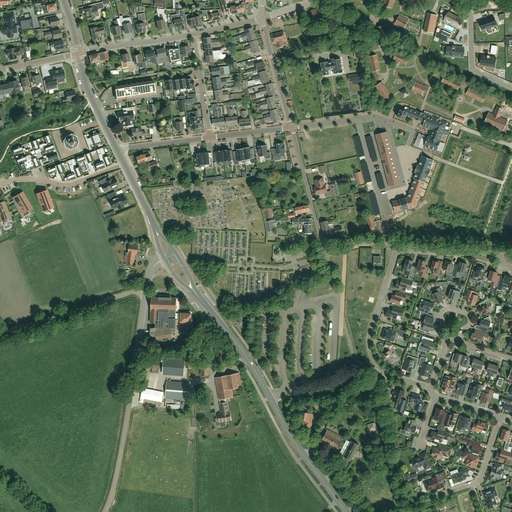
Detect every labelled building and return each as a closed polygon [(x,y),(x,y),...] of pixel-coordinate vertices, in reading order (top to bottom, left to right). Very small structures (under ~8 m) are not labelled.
[(238,13),(236,5),(233,5),(233,6),(227,8),(224,0),(219,0),(223,14),(229,12),(229,14),(232,14),(238,13)] [(394,0),(392,0),(384,0),(383,5),(385,6),(387,7),(389,7),(391,8),(394,0)] [(87,19),(96,17),(99,16),(97,10),(104,8),(102,2),(98,3),(90,5),(91,8),(84,9),(87,19)] [(243,2),(242,3),(236,5),(238,13),(244,11),(248,10),(250,11),(252,9),(247,5),(243,2)] [(56,10),(56,9),(57,9),(56,6),(55,6),(55,4),(40,7),(41,10),(47,9),(48,12),(56,10)] [(318,15),(318,18),(327,16),(325,7),(311,11),(313,16),(318,15)] [(165,15),(164,10),(156,9),(159,21),(157,21),(159,30),(165,28),(164,22),(163,17),(166,17),(165,15)] [(219,16),(222,15),(221,9),(213,10),(211,10),(212,14),(209,15),(210,21),(220,19),(219,16)] [(145,31),(144,23),(146,23),(144,13),(137,15),(138,19),(133,20),(135,29),(137,29),(138,33),(145,31)] [(449,13),(444,21),(459,28),(463,20),(449,13)] [(16,28),(19,28),(18,26),(16,26),(15,24),(14,24),(13,14),(5,16),(6,16),(6,18),(7,25),(2,26),(2,27),(1,28),(1,30),(2,30),(3,34),(7,34),(8,37),(9,38),(12,37),(13,36),(12,33),(17,33),(16,28)] [(195,25),(194,17),(193,18),(193,15),(190,15),(190,14),(187,15),(189,26),(195,25)] [(427,14),(424,31),(434,33),(437,16),(427,14)] [(182,25),(181,19),(177,20),(177,18),(177,15),(170,16),(172,24),(174,24),(175,27),(182,25)] [(397,20),(394,25),(403,29),(406,25),(408,20),(399,16),(397,20)] [(493,17),(479,22),(482,30),(486,28),(490,27),(496,25),(495,23),(493,17)] [(18,26),(19,28),(20,32),(33,30),(31,19),(31,18),(18,20),(19,26),(18,26)] [(46,20),(47,23),(50,22),(51,26),(59,25),(57,18),(46,20)] [(120,21),(120,19),(119,19),(116,19),(117,21),(114,21),(115,26),(112,27),(113,35),(120,34),(119,31),(120,31),(119,26),(121,26),(122,32),(120,21)] [(120,21),(122,32),(125,31),(125,34),(132,32),(130,23),(127,24),(126,19),(120,21)] [(347,26),(342,27),(345,39),(355,37),(353,25),(349,26),(348,26),(347,26)] [(91,29),(93,40),(99,38),(98,34),(104,33),(103,27),(96,29),(96,28),(91,29)] [(242,38),(254,34),(252,28),(246,30),(247,33),(238,36),(239,38),(242,38)] [(49,39),(53,38),(53,39),(61,37),(60,30),(49,33),(49,32),(44,33),(45,37),(48,37),(49,39)] [(448,37),(450,38),(452,35),(443,30),(441,34),(447,37),(448,37)] [(273,43),(285,40),(283,32),(271,35),(273,43)] [(436,32),(435,37),(445,41),(447,37),(441,34),(436,32)] [(246,50),(258,46),(256,40),(250,43),(251,46),(245,48),(246,50)] [(53,51),(55,50),(64,48),(62,41),(54,43),(51,44),(52,47),(51,48),(51,50),(53,51)] [(189,46),(181,48),(182,55),(181,55),(181,58),(186,57),(186,54),(190,54),(189,46)] [(441,46),(442,46),(447,46),(447,53),(446,56),(462,57),(463,48),(455,47),(456,46),(452,46),(452,47),(447,46),(441,46)] [(167,49),(169,61),(170,63),(184,60),(183,58),(181,58),(179,47),(176,48),(174,48),(174,47),(167,49)] [(6,53),(6,55),(8,56),(9,56),(10,60),(11,61),(13,60),(14,59),(17,59),(16,56),(20,56),(22,55),(21,48),(15,49),(8,50),(8,51),(7,51),(6,53)] [(157,50),(158,55),(158,58),(161,57),(162,60),(162,59),(163,62),(165,62),(167,61),(164,49),(157,50)] [(157,65),(156,55),(155,56),(153,56),(152,50),(145,52),(146,57),(150,56),(152,63),(154,63),(154,65),(157,65)] [(101,53),(98,54),(89,56),(90,59),(89,60),(90,62),(91,62),(91,63),(100,61),(102,61),(109,59),(107,51),(101,53)] [(131,62),(130,62),(129,54),(122,55),(124,63),(126,62),(127,67),(128,67),(130,66),(130,68),(133,67),(132,62),(131,62)] [(138,63),(138,67),(144,66),(143,62),(141,54),(138,55),(134,55),(135,64),(138,63)] [(408,59),(397,54),(394,59),(399,61),(400,62),(401,63),(406,65),(408,59)] [(378,62),(376,55),(374,56),(372,56),(371,57),(368,57),(372,72),(375,71),(377,71),(378,71),(379,70),(378,64),(378,63),(378,62)] [(480,63),(480,64),(484,65),(492,66),(494,67),(495,61),(496,58),(489,57),(490,56),(489,56),(489,57),(487,56),(488,56),(487,55),(487,56),(481,55),(480,63)] [(327,62),(321,63),(323,76),(329,75),(328,70),(333,70),(334,74),(343,73),(341,59),(336,60),(336,58),(332,59),(332,63),(327,63),(327,62)] [(265,68),(265,67),(266,67),(265,65),(264,65),(263,62),(256,64),(257,69),(253,70),(253,69),(246,71),(247,75),(254,73),(259,71),(259,70),(265,68)] [(219,75),(225,75),(224,67),(217,68),(212,69),(213,75),(219,74),(219,75)] [(64,78),(65,78),(63,70),(58,71),(55,71),(55,72),(51,73),(53,78),(46,79),(47,80),(48,86),(45,87),(45,91),(57,88),(56,85),(57,85),(57,83),(56,80),(64,78)] [(260,76),(254,77),(255,79),(254,79),(254,80),(267,76),(266,71),(259,73),(260,76)] [(362,73),(348,75),(349,82),(353,82),(354,85),(363,83),(362,73)] [(462,82),(446,74),(442,82),(458,90),(459,88),(459,87),(462,82)] [(31,77),(33,84),(41,82),(40,75),(38,75),(31,77)] [(255,83),(258,83),(259,84),(260,84),(261,84),(269,82),(268,81),(269,81),(270,81),(269,79),(268,79),(267,76),(254,80),(248,82),(247,82),(249,86),(255,85),(255,83)] [(25,89),(27,89),(29,88),(27,77),(21,79),(23,86),(21,87),(22,93),(25,92),(25,89)] [(186,89),(185,78),(178,79),(180,89),(186,88),(186,89)] [(185,78),(186,89),(193,88),(193,86),(194,85),(194,81),(192,81),(191,78),(185,79),(185,78)] [(173,90),(172,79),(165,80),(165,81),(164,81),(165,85),(166,85),(167,90),(173,89),(173,90)] [(180,89),(178,79),(172,80),(172,79),(173,90),(180,89)] [(154,82),(154,81),(115,87),(117,96),(117,100),(156,94),(154,85),(154,82)] [(221,85),(227,84),(229,84),(235,84),(236,83),(236,81),(230,81),(226,82),(214,84),(215,89),(222,88),(221,85)] [(383,84),(382,82),(378,85),(375,87),(385,102),(392,97),(383,84)] [(413,87),(411,90),(422,95),(423,92),(424,91),(426,87),(415,82),(413,86),(413,87)] [(257,91),(257,93),(274,89),(272,83),(266,85),(267,88),(257,91)] [(486,94),(470,86),(466,94),(473,98),(474,99),(475,99),(482,103),(486,94)] [(400,92),(403,98),(410,94),(406,88),(400,92)] [(67,100),(76,98),(74,91),(66,93),(67,98),(62,99),(63,102),(68,101),(67,100)] [(260,106),(274,102),(273,97),(266,99),(267,101),(256,105),(257,107),(259,106),(260,106)] [(217,104),(216,104),(219,126),(222,125),(222,126),(224,126),(225,126),(224,125),(225,125),(224,118),(224,117),(222,115),(221,115),(221,113),(222,112),(221,107),(219,107),(219,104),(217,104)] [(123,121),(131,120),(134,119),(133,111),(135,111),(134,107),(128,108),(129,110),(129,111),(118,113),(119,114),(118,114),(118,117),(119,117),(120,121),(123,121)] [(415,119),(416,120),(416,119),(417,116),(419,112),(418,112),(405,107),(404,111),(401,110),(400,110),(398,116),(397,117),(398,117),(404,119),(405,120),(405,119),(406,116),(415,119)] [(489,113),(484,124),(502,131),(507,121),(499,117),(502,110),(496,107),(494,112),(493,115),(489,113)] [(271,114),(263,116),(264,118),(278,115),(276,109),(270,111),(271,114)] [(193,112),(188,113),(189,117),(189,122),(190,126),(191,126),(191,129),(194,129),(194,130),(198,129),(198,128),(199,128),(198,125),(200,125),(199,121),(198,111),(193,112)] [(437,151),(437,150),(442,152),(444,144),(440,142),(440,141),(447,123),(439,120),(439,119),(435,118),(423,114),(423,113),(422,113),(420,121),(419,121),(420,121),(424,122),(422,126),(432,130),(431,132),(430,133),(430,134),(430,135),(429,137),(427,137),(426,140),(425,143),(424,146),(432,149),(437,151)] [(176,128),(177,131),(183,130),(182,121),(181,121),(181,117),(178,118),(178,122),(174,122),(175,128),(176,128)] [(132,125),(131,120),(123,121),(124,126),(126,126),(126,128),(133,127),(133,125),(132,125)] [(132,137),(145,135),(145,132),(141,132),(141,128),(131,129),(132,137)] [(87,139),(87,137),(85,138),(87,143),(101,137),(99,132),(96,133),(95,131),(92,132),(93,134),(90,135),(91,137),(87,139)] [(387,131),(386,132),(387,132),(376,135),(375,135),(382,160),(385,159),(386,162),(383,163),(389,187),(389,186),(400,183),(401,183),(400,180),(399,178),(397,178),(392,158),(394,157),(387,131)] [(70,149),(76,147),(78,142),(76,136),(71,134),(66,136),(63,141),(65,147),(70,149)] [(44,143),(39,146),(40,149),(44,147),(53,144),(50,135),(44,137),(46,144),(45,144),(44,143)] [(87,143),(88,148),(90,147),(90,145),(93,144),(94,146),(97,145),(98,147),(101,146),(100,144),(103,143),(101,137),(87,143)] [(31,142),(36,154),(41,152),(40,149),(39,146),(37,142),(37,140),(31,142)] [(322,141),(322,144),(312,145),(313,149),(329,148),(329,141),(322,141)] [(285,155),(284,150),(284,146),(284,143),(277,144),(277,148),(277,149),(275,150),(276,153),(274,153),(273,153),(274,161),(280,160),(280,159),(280,155),(285,155)] [(53,144),(44,147),(46,153),(53,150),(54,152),(56,152),(53,144)] [(259,157),(265,156),(265,159),(271,158),(270,152),(269,152),(267,153),(266,145),(258,146),(259,157)] [(21,146),(12,149),(15,155),(25,151),(26,150),(25,148),(22,149),(21,146)] [(243,149),(245,160),(251,159),(251,160),(251,163),(255,163),(254,154),(253,154),(251,154),(250,149),(250,147),(243,148),(243,149)] [(105,154),(103,148),(99,149),(100,151),(101,153),(106,167),(112,165),(108,156),(105,157),(104,155),(105,154)] [(245,160),(243,149),(237,149),(237,151),(238,157),(236,157),(234,157),(235,165),(239,165),(239,162),(239,161),(245,160)] [(215,152),(214,153),(215,163),(218,162),(224,161),(223,150),(216,151),(217,152),(215,152)] [(231,150),(230,151),(230,150),(223,150),(224,161),(231,161),(233,160),(232,150),(231,150)] [(92,152),(85,155),(90,168),(91,171),(92,173),(95,172),(93,166),(92,166),(90,163),(94,161),(91,155),(93,154),(92,152)] [(209,155),(209,153),(208,152),(203,153),(204,165),(209,164),(209,168),(213,167),(212,155),(210,155),(209,155)] [(102,162),(95,165),(97,170),(106,167),(101,153),(98,154),(98,155),(100,161),(101,161),(102,162)] [(135,156),(136,157),(136,158),(136,160),(137,160),(139,165),(146,162),(146,161),(151,159),(149,153),(144,155),(143,153),(135,156)] [(203,153),(197,154),(197,155),(197,157),(196,157),(194,157),(196,167),(199,167),(199,166),(204,165),(203,153)] [(31,159),(33,165),(35,168),(40,166),(36,154),(30,156),(32,159),(31,159)] [(46,160),(49,159),(50,163),(59,159),(57,154),(46,157),(46,158),(46,160)] [(18,156),(15,157),(18,164),(26,161),(31,159),(32,159),(30,156),(30,155),(25,157),(25,155),(18,158),(18,156)] [(85,155),(76,158),(78,164),(85,161),(85,162),(84,163),(87,169),(90,168),(85,155)] [(427,177),(428,177),(430,171),(429,170),(433,160),(422,156),(418,166),(417,166),(414,172),(415,173),(413,178),(414,179),(407,198),(403,199),(392,202),(395,212),(406,210),(415,207),(427,177)] [(71,162),(72,164),(77,178),(83,176),(79,167),(76,168),(75,166),(76,165),(73,159),(70,160),(71,162)] [(26,161),(18,164),(22,173),(27,171),(25,165),(27,164),(26,161)] [(155,162),(147,165),(149,170),(158,166),(156,161),(155,162)] [(64,163),(56,166),(59,174),(65,172),(62,166),(64,165),(64,163)] [(73,173),(66,176),(67,178),(67,180),(68,181),(77,178),(72,164),(69,166),(71,172),(72,172),(73,173)] [(56,166),(47,169),(49,175),(56,172),(56,174),(55,174),(58,180),(60,181),(62,181),(59,174),(56,166)] [(355,173),(357,181),(358,185),(364,183),(363,179),(361,172),(355,173)] [(111,180),(110,180),(109,176),(99,181),(104,192),(118,185),(117,182),(117,181),(116,179),(115,179),(111,181),(111,180)] [(316,187),(324,185),(323,178),(318,180),(317,178),(315,179),(315,180),(314,180),(316,187)] [(324,185),(316,187),(314,187),(316,195),(327,192),(325,185),(324,185)] [(331,191),(332,197),(339,195),(337,187),(330,188),(331,191)] [(46,211),(51,209),(51,208),(53,207),(47,190),(43,191),(39,193),(42,199),(40,200),(42,205),(44,205),(46,211)] [(23,192),(20,194),(18,195),(15,196),(19,202),(17,203),(20,208),(22,207),(25,213),(30,210),(29,210),(32,208),(23,192)] [(124,196),(120,198),(119,197),(118,197),(117,197),(115,198),(113,193),(108,195),(110,200),(110,201),(113,209),(117,207),(118,209),(124,207),(123,205),(127,203),(124,196)] [(4,202),(1,203),(0,203),(0,215),(1,215),(3,221),(8,219),(7,219),(10,218),(4,202)] [(296,215),(302,213),(310,211),(308,204),(300,206),(295,207),(295,208),(293,208),(294,213),(288,214),(289,220),(292,220),(291,218),(295,217),(295,214),(296,214),(296,215)] [(303,226),(303,219),(300,219),(300,217),(293,218),(293,226),(303,226)] [(303,219),(303,226),(304,226),(304,233),(312,233),(312,219),(303,219)] [(328,220),(324,221),(324,220),(321,221),(321,222),(320,223),(322,229),(333,226),(333,223),(334,223),(332,219),(328,221),(328,220)] [(267,232),(275,231),(273,224),(275,223),(274,220),(272,221),(272,220),(265,222),(267,232)] [(334,227),(333,226),(322,229),(324,235),(331,233),(331,234),(335,233),(336,234),(343,232),(341,226),(334,228),(334,227)] [(124,264),(134,265),(135,253),(137,254),(138,246),(129,245),(128,253),(125,252),(124,264)] [(413,266),(412,266),(413,261),(406,259),(406,262),(404,261),(403,265),(404,265),(403,269),(407,270),(406,275),(412,277),(414,270),(415,267),(413,266)] [(426,267),(425,266),(426,262),(423,261),(423,260),(421,259),(420,260),(420,259),(417,269),(420,270),(419,275),(425,277),(428,267),(426,267)] [(443,262),(441,261),(437,260),(436,261),(433,260),(430,270),(434,271),(432,274),(438,276),(442,265),(443,262)] [(446,261),(443,270),(447,271),(446,274),(451,276),(453,270),(451,270),(450,269),(452,263),(446,261)] [(460,262),(459,265),(457,264),(456,264),(454,269),(455,269),(453,276),(457,277),(458,274),(459,274),(461,273),(461,272),(464,273),(467,264),(460,262)] [(479,277),(478,281),(484,283),(487,272),(484,271),(485,269),(478,266),(477,269),(475,269),(473,276),(479,277)] [(490,285),(491,285),(489,291),(494,293),(499,276),(498,276),(496,275),(497,273),(491,271),(488,280),(491,281),(490,285)] [(501,281),(500,281),(497,289),(501,291),(502,285),(508,287),(510,282),(511,280),(511,277),(505,275),(503,282),(501,281)] [(404,293),(406,287),(410,289),(411,285),(416,287),(417,283),(402,278),(401,280),(401,282),(397,281),(396,283),(395,284),(394,287),(395,287),(395,288),(400,290),(400,291),(404,293)] [(440,287),(435,290),(431,292),(432,295),(433,294),(437,303),(443,300),(442,299),(444,299),(445,298),(440,287)] [(451,289),(448,298),(454,300),(454,298),(456,299),(458,299),(460,292),(457,291),(457,290),(456,287),(453,287),(451,288),(451,289)] [(474,291),(468,290),(465,300),(467,300),(468,301),(468,303),(474,305),(477,296),(473,295),(474,291)] [(400,293),(396,292),(395,294),(395,296),(392,295),(390,302),(399,305),(401,299),(404,300),(406,295),(400,293)] [(158,311),(176,311),(176,298),(151,297),(151,323),(158,323),(158,311)] [(481,315),(485,313),(486,315),(490,313),(489,311),(488,308),(492,307),(491,305),(492,305),(489,299),(484,301),(486,305),(481,307),(478,309),(481,315)] [(419,311),(423,312),(429,314),(429,312),(430,310),(432,311),(434,304),(425,301),(424,305),(420,303),(418,310),(419,311)] [(401,316),(403,310),(393,307),(392,309),(392,311),(388,309),(386,316),(396,319),(397,315),(401,316)] [(153,340),(169,337),(173,337),(172,334),(175,333),(176,318),(176,314),(176,311),(158,311),(158,323),(151,323),(150,337),(153,337),(153,340)] [(424,319),(424,322),(433,325),(432,324),(434,319),(433,318),(428,317),(429,314),(423,312),(422,315),(422,318),(424,319)] [(191,314),(190,314),(190,313),(188,313),(188,314),(181,314),(176,314),(176,318),(180,318),(180,322),(180,333),(186,333),(186,327),(192,328),(192,323),(191,323),(191,314)] [(489,327),(490,323),(490,322),(491,321),(489,317),(484,319),(484,320),(481,320),(479,326),(482,327),(481,329),(481,330),(490,333),(492,328),(489,327)] [(431,331),(433,325),(424,322),(425,322),(424,325),(421,324),(419,330),(425,332),(425,330),(426,329),(431,331)] [(396,333),(392,331),(385,329),(382,338),(393,341),(396,333)] [(398,331),(397,333),(402,334),(401,337),(405,338),(406,332),(398,329),(398,331)] [(489,334),(480,331),(480,330),(475,329),(475,331),(474,334),(472,333),(470,340),(480,343),(482,339),(487,341),(489,334)] [(433,350),(436,344),(433,343),(434,340),(426,337),(424,344),(420,343),(418,350),(424,352),(426,348),(433,350)] [(384,347),(388,348),(387,349),(389,351),(385,353),(386,354),(385,355),(385,356),(386,357),(387,357),(388,357),(389,359),(392,363),(393,363),(394,363),(395,363),(396,363),(397,362),(397,361),(397,360),(398,359),(392,349),(393,344),(386,342),(385,345),(384,347)] [(226,347),(215,351),(218,363),(229,359),(226,347)] [(460,363),(462,355),(457,353),(455,358),(454,358),(452,358),(450,363),(456,365),(456,362),(460,363)] [(468,357),(464,355),(462,355),(460,363),(459,366),(468,368),(469,363),(468,363),(466,362),(468,357)] [(411,372),(412,369),(413,365),(415,365),(416,366),(418,359),(413,357),(412,359),(411,358),(410,361),(406,360),(404,368),(408,369),(407,370),(411,372)] [(420,361),(421,362),(423,362),(419,374),(428,377),(431,366),(425,364),(426,359),(421,357),(420,361)] [(184,372),(185,360),(164,358),(163,371),(184,372)] [(479,360),(475,371),(477,372),(478,369),(481,370),(484,362),(479,360)] [(494,365),(490,376),(492,377),(494,373),(497,374),(499,366),(494,365)] [(230,412),(229,412),(227,402),(225,403),(225,398),(233,397),(231,389),(241,387),(239,373),(215,378),(219,399),(220,404),(222,413),(218,414),(221,427),(226,426),(225,421),(231,420),(230,412)] [(448,391),(449,388),(451,389),(453,389),(456,379),(450,377),(449,380),(444,379),(441,389),(448,391)] [(188,400),(190,383),(167,381),(165,398),(188,400)] [(462,395),(463,393),(464,394),(466,394),(469,384),(463,383),(463,385),(459,383),(456,393),(457,394),(458,395),(459,394),(462,395)] [(476,397),(478,397),(482,386),(475,383),(474,386),(471,385),(467,397),(474,399),(475,396),(476,397)] [(394,397),(393,401),(399,403),(397,409),(403,411),(407,401),(404,400),(402,400),(405,391),(396,389),(395,394),(394,394),(393,397),(394,397)] [(486,403),(486,402),(488,403),(490,403),(493,391),(487,389),(486,393),(483,392),(480,401),(486,403)] [(410,401),(414,402),(416,405),(414,409),(421,411),(423,404),(419,396),(414,394),(412,394),(410,401)] [(505,401),(503,409),(511,411),(511,403),(511,401),(511,400),(511,398),(502,395),(500,401),(501,401),(501,400),(505,401)] [(438,424),(443,425),(447,412),(445,412),(444,411),(444,410),(437,408),(433,420),(439,422),(438,424)] [(298,425),(311,428),(313,414),(300,412),(298,425)] [(451,413),(450,415),(448,415),(447,414),(444,425),(449,427),(450,424),(454,425),(457,415),(451,413)] [(468,429),(471,419),(462,416),(461,416),(459,421),(457,428),(464,430),(465,427),(468,429)] [(406,423),(404,430),(406,431),(405,434),(409,436),(410,432),(414,434),(415,431),(416,430),(416,429),(416,426),(414,426),(415,423),(416,421),(409,419),(407,424),(406,423)] [(488,427),(488,426),(488,424),(479,421),(478,424),(476,424),(474,423),(472,430),(481,432),(482,430),(486,431),(486,430),(488,429),(488,427)] [(336,450),(343,437),(328,429),(321,443),(336,450)] [(508,436),(509,432),(510,431),(503,429),(500,439),(506,441),(504,449),(507,450),(510,442),(511,437),(510,436),(508,436)] [(442,439),(447,440),(448,440),(450,434),(439,431),(438,432),(438,434),(432,432),(432,433),(431,432),(429,438),(431,438),(430,439),(434,440),(434,441),(441,443),(442,439)] [(346,440),(340,452),(344,455),(343,456),(351,460),(359,445),(352,441),(351,443),(346,440)] [(478,455),(479,454),(480,455),(482,447),(479,446),(480,445),(480,443),(470,440),(468,447),(468,446),(472,447),(471,452),(473,452),(472,453),(478,455)] [(449,457),(451,449),(438,445),(438,447),(437,449),(433,448),(432,451),(431,454),(431,455),(434,456),(434,458),(435,459),(436,460),(437,460),(439,459),(439,458),(442,459),(443,455),(449,457)] [(496,457),(495,460),(506,463),(507,459),(511,460),(511,455),(511,453),(501,450),(501,452),(500,454),(497,453),(496,453),(496,454),(495,456),(496,457)] [(429,457),(427,452),(425,453),(419,455),(420,457),(411,460),(412,463),(411,463),(411,464),(411,465),(411,466),(412,466),(413,466),(414,469),(424,464),(426,469),(432,467),(428,457),(429,457)] [(478,458),(464,453),(462,457),(467,459),(465,464),(466,464),(465,464),(474,467),(475,467),(476,465),(478,460),(479,459),(478,458)] [(501,471),(501,470),(500,470),(502,465),(495,463),(494,466),(493,468),(490,475),(491,476),(491,477),(491,478),(494,479),(495,478),(496,477),(499,478),(502,479),(504,472),(501,471)] [(469,471),(462,467),(459,473),(452,476),(454,483),(464,479),(468,473),(469,471)] [(444,487),(442,480),(445,479),(447,478),(444,469),(434,473),(436,477),(432,478),(433,480),(424,483),(426,491),(436,488),(436,489),(444,487)] [(495,488),(483,492),(485,499),(487,499),(488,501),(487,501),(487,502),(487,503),(488,508),(489,508),(490,509),(492,508),(492,507),(493,506),(492,505),(493,505),(496,504),(494,496),(497,495),(495,488)]
